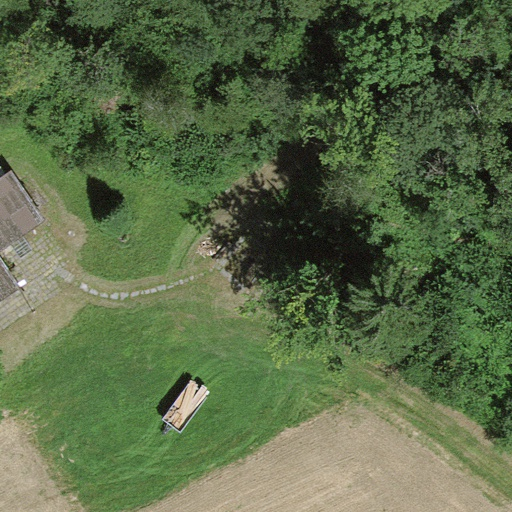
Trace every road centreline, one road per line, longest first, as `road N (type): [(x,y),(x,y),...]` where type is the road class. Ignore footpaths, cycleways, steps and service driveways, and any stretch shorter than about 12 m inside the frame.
road 1 (track): [(511,27),(239,202)]
road 2 (track): [(336,353),(511,483)]
